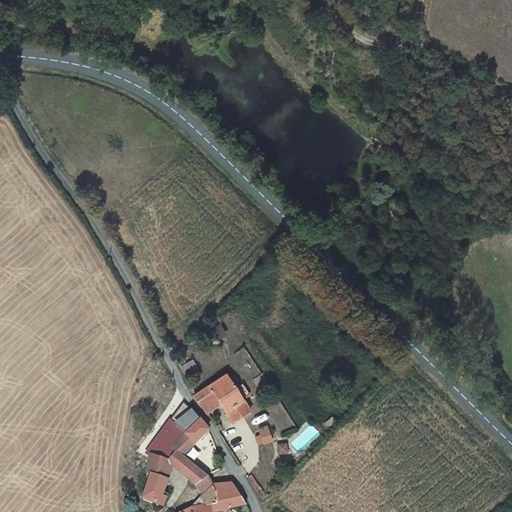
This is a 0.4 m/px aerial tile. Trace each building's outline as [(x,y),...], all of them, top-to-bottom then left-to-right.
[(229,378),(197,397),(208,415),(223,408),(233,424),(251,414),(229,378)] [(183,425),(194,411),(186,400),(172,417),(183,425)] [(190,453),(210,430),(206,423),(194,411),(183,425),(181,428),(185,431),(173,443),(174,447),(170,452),(172,455),(168,460),(150,454),(148,469),(150,471),(148,477),(152,479),(146,497),(152,501),(152,505),(155,506),(158,504),(163,507),(167,499),(164,496),(176,468),(193,481),(202,484),(212,474),(189,455),(190,453)] [(173,443),(185,431),(181,428),(183,425),(172,417),(146,452),(150,454),(168,460),(172,455),(170,452),(174,447),(173,443)] [(330,417),(322,425),(325,429),(334,422),(330,417)] [(267,427),(259,432),(261,435),(256,439),(260,445),(264,442),(266,445),(275,440),(267,427)] [(276,456),(286,455),(285,445),(276,445),(276,456)] [(202,484),(208,494),(216,483),(212,474),(202,484)] [(208,494),(197,504),(181,511),(216,511),(245,503),(230,480),(216,483),(208,494)]
